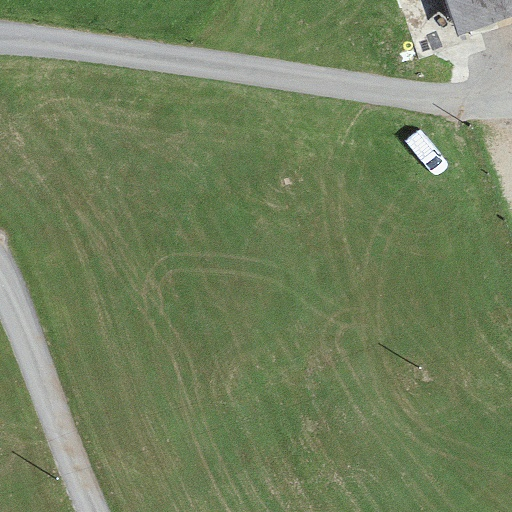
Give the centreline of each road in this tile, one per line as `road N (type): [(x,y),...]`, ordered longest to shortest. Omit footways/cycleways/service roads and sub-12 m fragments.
road 1 (track): [(0,43),(462,102),(511,99)]
road 2 (track): [(100,511),(0,270)]
